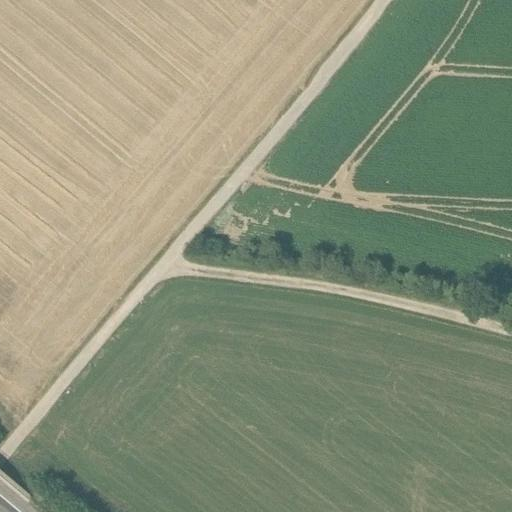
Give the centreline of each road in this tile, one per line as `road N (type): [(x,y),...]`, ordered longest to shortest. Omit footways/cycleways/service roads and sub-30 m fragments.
road 1 (unclassified): [(0,457),(387,0)]
road 2 (track): [(166,264),(371,298),(511,336)]
